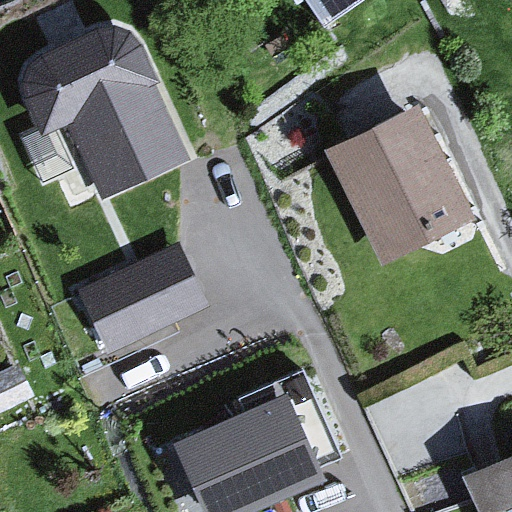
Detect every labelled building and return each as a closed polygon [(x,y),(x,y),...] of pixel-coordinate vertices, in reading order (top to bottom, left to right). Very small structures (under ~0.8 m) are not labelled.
[(298,0),(319,27),(356,0),(298,0)] [(10,72),(6,88),(30,134),(53,122),(93,200),(181,165),(126,49),(120,35),(103,23),(22,58),(10,72)] [(415,106),(328,145),(379,259),(466,220),(415,106)] [(171,246),(73,295),(105,360),(204,312),(171,246)] [(288,390),(175,441),(206,511),(260,511),(329,481),(288,390)] [(511,511),(511,450),(464,471),(480,511),(511,511)]
